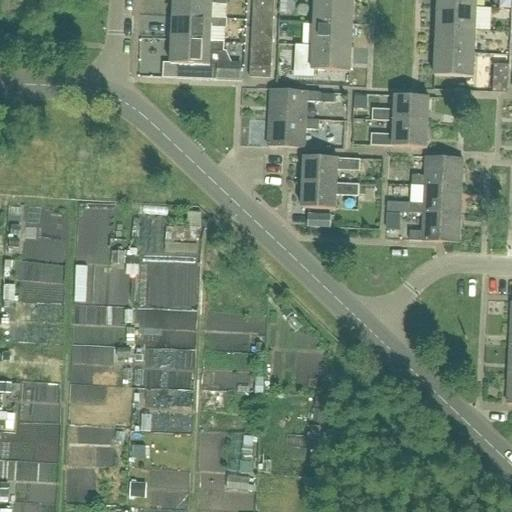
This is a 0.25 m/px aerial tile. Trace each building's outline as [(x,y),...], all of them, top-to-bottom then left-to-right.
[(226,0),(174,0),(173,19),(212,21),(212,19),(213,6),(219,6),(227,6),(226,0)] [(274,12),(275,0),(264,0),(253,0),(253,11),(274,12)] [(477,10),(477,0),(438,0),(438,8),(477,10)] [(353,27),(354,4),(315,2),(314,26),(353,27)] [(476,33),(477,10),(438,8),(437,31),(476,33)] [(273,24),(274,12),(253,11),(253,23),(273,24)] [(227,20),(212,19),(212,21),(173,19),(172,42),(211,44),(212,29),(226,30),(227,20)] [(273,35),(273,24),(253,23),(252,34),(273,35)] [(352,51),(353,27),(314,26),(313,49),(352,51)] [(475,56),(476,33),(437,31),(436,55),(475,56)] [(272,47),(273,35),(252,34),(251,46),(272,47)] [(172,42),(171,66),(178,67),(177,79),(176,79),(176,81),(217,82),(217,79),(218,66),(230,66),(225,54),(225,45),(211,44),(172,42)] [(272,58),(272,47),(251,46),(251,57),(272,58)] [(296,48),(294,79),(315,80),(315,73),(312,73),(313,49),(296,48)] [(350,75),(352,51),(313,49),(312,73),(315,73),(350,75)] [(474,81),(475,56),(436,55),(435,79),(474,81)] [(271,81),(272,58),(251,57),(250,80),(271,81)] [(218,66),(217,79),(241,80),(242,67),(230,66),(218,66)] [(495,67),(494,80),(508,81),(509,67),(495,67)] [(305,122),(306,122),(306,104),(320,105),(320,95),(307,94),(271,92),(269,120),(305,122)] [(394,123),(427,125),(429,100),(395,98),(395,112),(373,111),(372,123),(394,124),(394,123)] [(319,122),(306,122),(305,122),(269,120),(268,149),(304,151),(305,132),(318,133),(319,122)] [(426,150),(427,125),(394,123),(394,124),(393,137),(371,136),(371,148),(426,150)] [(336,186),(337,173),(359,174),(359,173),(372,174),(373,162),(303,159),(302,185),(336,186)] [(425,188),(461,189),(462,161),(426,159),(425,178),(412,177),(412,187),(425,188)] [(358,199),(359,187),(336,186),(302,185),(301,210),(335,212),(336,198),(358,199)] [(412,187),(411,205),(424,206),(425,188),(412,187)] [(396,205),(395,215),(423,216),(424,215),(460,217),(461,189),(425,188),(424,206),(411,205),(396,205)] [(386,231),(387,231),(397,231),(397,215),(388,215),(387,215),(386,231)] [(458,245),(460,217),(424,215),(423,216),(423,233),(409,232),(409,242),(422,243),(458,245)] [(330,217),(308,216),(307,229),(330,230),(330,217)] [(119,351),(118,360),(131,360),(132,351),(119,351)] [(0,354),(0,362),(9,362),(9,354),(0,354)] [(0,383),(0,394),(9,395),(9,384),(0,383)] [(315,399),(314,409),(323,410),(323,399),(315,399)] [(228,471),(249,473),(252,436),(231,434),(228,471)] [(133,447),(132,459),(145,459),(145,448),(133,447)] [(132,485),(131,498),(144,499),(145,486),(132,485)]
